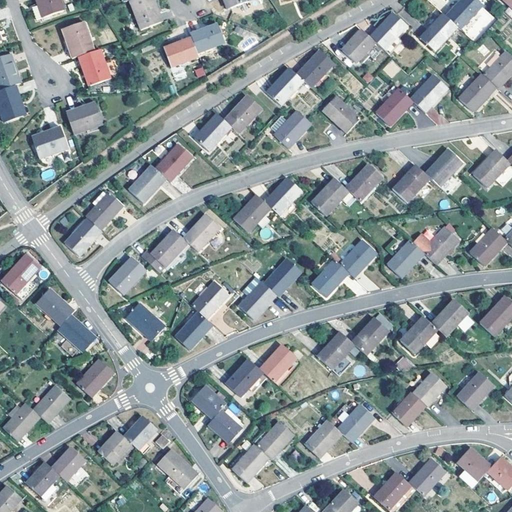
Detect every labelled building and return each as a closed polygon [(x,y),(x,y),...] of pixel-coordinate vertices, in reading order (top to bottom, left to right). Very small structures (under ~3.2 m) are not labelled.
[(33,9),(37,21),(64,12),(60,0),(35,0),(38,7),(35,8),(33,9)] [(158,12),(153,0),(137,0),(130,3),(141,32),(161,24),(158,15),(157,13),(158,12)] [(223,0),(228,11),(232,10),(227,0),(223,0)] [(227,0),(232,10),(248,3),(246,0),(227,0)] [(476,0),(462,0),(452,11),(455,14),(449,20),(458,28),(460,31),(483,6),(476,0)] [(511,0),(503,0),(511,8),(511,0)] [(455,14),(452,11),(446,17),(449,20),(455,14)] [(393,13),(376,32),(379,34),(373,41),(376,44),(384,51),(408,27),(393,13)] [(443,15),(427,32),(430,35),(424,42),(435,52),(458,28),(449,20),(446,17),(443,15)] [(73,60),(94,52),(84,23),(64,31),(68,41),(68,43),(67,43),(73,60)] [(225,44),(218,25),(199,32),(191,35),(198,54),(225,44)] [(5,30),(0,32),(0,42),(1,44),(9,42),(5,30)] [(361,30),(348,45),(351,47),(345,54),(357,64),(376,44),(373,41),(370,38),(361,30)] [(379,34),(376,32),(370,38),(373,41),(379,34)] [(430,35),(427,32),(421,39),(424,42),(430,35)] [(199,58),(191,39),(179,44),(164,50),(171,69),(199,58)] [(483,43),(477,49),(487,58),(492,52),(483,43)] [(351,47),(348,45),(343,51),(345,54),(351,47)] [(105,63),(101,51),(79,59),(85,76),(87,76),(87,77),(91,87),(111,80),(105,63)] [(320,51),(303,69),(306,72),(300,78),(304,82),(312,89),(334,64),(320,51)] [(501,81),(504,83),(511,75),(511,56),(507,52),(483,76),(494,86),(495,87),(501,81)] [(0,90),(20,84),(16,73),(15,71),(17,71),(11,54),(0,58),(0,90)] [(392,59),(382,69),(391,78),(401,69),(392,59)] [(114,60),(105,63),(111,80),(117,78),(119,74),(114,60)] [(202,67),(194,70),(197,77),(205,75),(202,67)] [(276,90),(270,96),(281,107),(304,82),(300,78),(297,76),(290,69),(273,87),(276,90)] [(306,72),(303,69),(297,76),(300,78),(306,72)] [(368,83),(374,77),(367,72),(362,78),(368,83)] [(483,76),(482,75),(459,99),(474,113),(491,95),(488,92),(494,86),(483,76)] [(428,105),(431,108),(448,89),(433,76),(411,100),(413,102),(423,111),(428,105)] [(497,89),(498,90),(504,83),(501,81),(495,87),(497,89)] [(21,103),(15,86),(0,92),(0,112),(4,123),(24,116),(21,105),(20,104),(21,103)] [(488,92),(491,95),(497,89),(495,87),(494,86),(488,92)] [(276,90),(273,87),(267,94),(270,96),(276,90)] [(411,100),(399,89),(376,114),(391,127),(407,109),(405,106),(411,100)] [(247,97),(230,115),(233,117),(227,124),(232,128),(239,135),(262,110),(247,97)] [(344,125),(350,131),(360,120),(336,97),(323,111),(341,128),(344,125)] [(405,106),(407,109),(413,102),(411,100),(405,106)] [(67,114),(74,136),(103,125),(96,105),(86,109),(84,110),(83,109),(67,114)] [(426,114),(431,108),(428,105),(423,111),(426,114)] [(292,140),(295,143),(311,125),(306,120),(297,111),(274,136),(285,147),(292,140)] [(217,114),(200,132),(203,135),(197,142),(209,153),(232,128),(227,124),(224,121),(217,114)] [(233,117),(230,115),(224,121),(227,124),(233,117)] [(344,125),(341,128),(347,134),(350,131),(344,125)] [(32,140),(39,160),(42,164),(47,166),(51,165),(54,159),(53,155),(68,150),(61,128),(44,134),(44,136),(43,137),(32,140)] [(203,135),(200,132),(193,139),(197,142),(203,135)] [(292,140),(285,147),(289,150),(295,143),(292,140)] [(174,173),(177,176),(193,158),(178,145),(155,170),(163,177),(166,179),(167,180),(174,173)] [(449,150),(432,168),(435,171),(428,178),(430,179),(440,188),(463,163),(449,150)] [(495,150),(489,157),(493,159),(498,153),(495,150)] [(493,159),(489,157),(473,175),(488,189),(511,164),(508,162),(498,153),(493,159)] [(369,164),(352,182),(355,185),(348,192),(349,193),(360,203),(383,178),(369,164)] [(155,170),(152,166),(129,191),(143,204),(160,185),(158,183),(163,177),(155,170)] [(416,166),(409,173),(412,176),(418,169),(416,166)] [(435,171),(432,168),(426,175),(428,178),(435,171)] [(412,176),(409,173),(393,190),(407,204),(430,179),(428,178),(426,175),(418,169),(412,176)] [(170,183),(177,176),(174,173),(167,180),(170,183)] [(158,183),(160,185),(166,179),(163,177),(158,183)] [(288,178),(271,197),(274,199),(268,206),(274,212),(279,216),(292,202),(302,191),(288,178)] [(331,188),(337,181),(335,179),(329,186),(331,188)] [(346,189),(337,181),(331,188),(329,186),(312,204),(326,217),(349,193),(348,192),(346,189)] [(355,185),(352,182),(346,189),(348,192),(355,185)] [(115,210),(120,204),(109,193),(86,218),(87,220),(99,230),(100,231),(117,213),(115,210)] [(254,204),(259,198),(257,195),(251,202),(254,204)] [(265,203),(268,206),(274,199),(271,197),(265,203)] [(265,203),(259,198),(254,204),(251,202),(234,220),(249,234),(257,224),(263,229),(270,222),(268,220),(274,212),(268,206),(265,203)] [(298,206),(292,202),(279,216),(284,221),(298,206)] [(115,210),(117,213),(123,206),(120,204),(115,210)] [(193,235),(186,242),(188,244),(198,253),(221,228),(207,215),(190,233),(193,235)] [(99,230),(87,220),(65,244),(80,257),(96,239),(93,236),(99,230)] [(440,256),(443,259),(460,241),(445,228),(431,244),(422,236),(414,244),(422,252),(424,254),(434,263),(440,256)] [(505,240),(493,229),(470,254),(485,267),(501,249),(499,247),(505,240)] [(93,236),(96,239),(102,233),(100,231),(99,230),(93,236)] [(170,239),(176,233),(174,231),(168,237),(170,239)] [(168,237),(151,255),(148,252),(143,258),(160,274),(188,244),(186,242),(183,240),(176,233),(170,239),(168,237)] [(183,240),(186,242),(193,235),(190,233),(183,240)] [(499,247),(501,249),(507,242),(505,240),(499,247)] [(349,274),(351,276),(357,270),(360,272),(377,254),(363,241),(339,266),(346,271),(349,274)] [(416,258),(422,252),(414,244),(410,241),(388,265),(402,279),(419,261),(416,258)] [(416,258),(419,261),(424,254),(422,252),(416,258)] [(17,295),(29,281),(41,268),(27,255),(8,276),(10,278),(4,285),(16,295),(17,295)] [(437,266),(443,259),(440,256),(434,263),(437,266)] [(129,267),(135,261),(132,258),(126,264),(129,267)] [(273,293),(275,295),(282,288),(285,291),(302,273),(287,260),(264,284),(273,293)] [(146,271),(135,261),(129,267),(126,264),(110,283),(124,296),(146,271)] [(339,278),(346,271),(339,266),(335,261),(312,285),(327,298),(342,281),(339,278)] [(351,276),(354,279),(360,272),(357,270),(351,276)] [(339,278),(342,281),(349,274),(346,271),(339,278)] [(10,278),(8,276),(1,282),(4,285),(10,278)] [(247,299),(260,285),(255,280),(242,294),(247,299)] [(35,286),(29,281),(17,295),(22,300),(35,286)] [(198,312),(204,318),(210,311),(213,314),(229,295),(215,282),(192,307),(198,312)] [(260,285),(247,299),(239,307),(254,320),(270,303),(267,300),(273,293),(264,284),(262,283),(260,285)] [(276,296),(278,298),(285,291),(282,288),(275,295),(276,296)] [(66,310),(68,307),(50,290),(37,305),(61,327),(72,316),(72,315),(66,310)] [(267,300),(270,303),(276,296),(275,295),(273,293),(267,300)] [(505,297),(499,304),(502,307),(508,300),(505,297)] [(511,319),(511,304),(508,300),(502,307),(499,304),(480,325),(494,339),(511,319)] [(440,321),(434,327),(438,331),(446,339),(468,314),(454,301),(437,318),(440,321)] [(127,319),(145,335),(147,333),(154,339),(164,327),(140,305),(127,319)] [(75,312),(68,307),(66,310),(72,315),(75,312)] [(204,318),(207,320),(213,314),(210,311),(204,318)] [(204,318),(198,312),(176,337),(190,351),(207,332),(204,329),(210,323),(207,320),(204,318)] [(87,336),(90,333),(72,316),(61,327),(58,331),(64,337),(62,340),(62,344),(69,350),(73,350),(76,347),(83,354),(94,341),(87,336)] [(423,317),(417,324),(420,327),(426,320),(423,317)] [(431,325),(434,327),(440,321),(437,318),(431,325)] [(361,339),(355,346),(367,357),(389,332),(375,319),(358,337),(361,339)] [(420,327),(417,324),(400,342),(415,356),(438,331),(434,327),(431,325),(426,320),(420,327)] [(204,329),(207,332),(213,326),(210,323),(204,329)] [(97,339),(90,333),(87,336),(94,341),(97,339)] [(147,333),(145,335),(152,342),(154,339),(147,333)] [(341,333),(324,351),(326,353),(320,360),(332,371),(355,346),(352,343),(341,333)] [(352,343),(355,346),(361,339),(358,337),(352,343)] [(268,366),(262,373),(263,374),(274,384),(297,359),(282,346),(266,363),(268,366)] [(326,353),(324,351),(317,358),(320,360),(326,353)] [(395,363),(402,374),(412,367),(406,356),(395,363)] [(249,360),(232,379),(235,381),(229,388),(241,399),(263,374),(262,373),(259,370),(249,360)] [(94,390),(97,392),(115,374),(100,361),(77,386),(88,396),(94,390)] [(259,370),(262,373),(268,366),(266,363),(259,370)] [(413,395),(424,406),(430,399),(433,402),(447,388),(432,374),(413,395)] [(457,398),(469,409),(475,402),(478,404),(494,387),(480,374),(457,398)] [(235,381),(232,379),(226,385),(229,388),(235,381)] [(40,418),(45,423),(51,416),(54,418),(71,399),(57,386),(33,412),(40,418)] [(192,401),(206,414),(209,412),(215,418),(221,411),(226,406),(205,387),(192,401)] [(94,390),(88,396),(91,399),(97,392),(94,390)] [(392,415),(404,425),(410,419),(413,422),(426,407),(424,406),(413,395),(412,394),(392,415)] [(426,407),(427,408),(433,402),(430,399),(424,406),(426,407)] [(346,404),(329,423),(337,431),(359,407),(354,403),(352,402),(348,406),(346,404)] [(471,411),(478,404),(475,402),(469,409),(471,411)] [(3,429),(16,441),(22,434),(24,436),(40,418),(33,412),(26,405),(3,429)] [(342,435),(349,442),(355,435),(358,437),(375,419),(360,406),(359,407),(337,431),(342,435)] [(208,425),(223,439),(225,436),(232,442),(242,430),(221,411),(215,418),(213,420),(208,425)] [(209,412),(206,414),(213,420),(215,418),(209,412)] [(47,425),(54,418),(51,416),(45,423),(47,425)] [(143,417),(129,432),(132,434),(126,441),(132,446),(138,451),(157,431),(143,417)] [(410,419),(404,425),(407,428),(413,422),(410,419)] [(305,446),(317,457),(323,450),(326,453),(342,435),(337,431),(329,423),(328,422),(305,446)] [(257,448),(269,459),(275,452),(278,454),(294,436),(279,423),(266,438),(257,448)] [(132,434),(129,432),(124,438),(126,441),(132,434)] [(117,433),(104,447),(107,450),(101,456),(113,467),(132,446),(126,441),(124,438),(117,433)] [(18,443),(24,436),(22,434),(16,441),(18,443)] [(257,448),(266,438),(263,435),(253,445),(254,446),(257,448)] [(352,444),(358,437),(355,435),(349,442),(352,444)] [(163,436),(156,443),(163,450),(170,443),(163,436)] [(225,436),(223,439),(230,445),(232,442),(225,436)] [(232,471),(244,482),(250,475),(253,478),(269,459),(257,448),(254,446),(232,471)] [(107,450),(104,447),(98,453),(101,456),(107,450)] [(60,465),(55,472),(60,476),(67,482),(72,477),(79,469),(86,462),(71,448),(58,463),(60,465)] [(483,464),(485,461),(471,449),(458,463),(466,470),(459,477),(471,489),(487,472),(489,470),(483,464)] [(192,470),(171,450),(158,465),(185,490),(196,479),(190,473),(192,470)] [(323,450),(317,457),(320,460),(326,453),(323,450)] [(269,459),(271,461),(278,454),(275,452),(269,459)] [(508,491),(511,487),(511,467),(501,457),(492,467),(489,470),(487,472),(508,491)] [(431,459),(415,477),(417,480),(411,487),(416,491),(423,497),(446,473),(431,459)] [(483,464),(489,470),(492,467),(485,461),(483,464)] [(52,469),(55,472),(60,465),(58,463),(52,469)] [(35,481),(29,487),(45,502),(55,490),(51,486),(60,476),(55,472),(52,469),(46,464),(32,478),(35,481)] [(79,469),(72,477),(77,481),(84,474),(79,469)] [(199,476),(192,470),(190,473),(196,479),(199,476)] [(388,511),(411,486),(409,484),(397,474),(380,492),(383,494),(377,501),(388,511)] [(250,475),(244,482),(247,485),(253,478),(250,475)] [(417,480),(415,477),(409,484),(411,486),(411,487),(417,480)] [(35,481),(32,478),(26,485),(29,487),(35,481)] [(389,511),(395,511),(416,491),(411,487),(411,486),(388,511),(389,511)] [(0,511),(11,511),(22,501),(8,487),(0,495),(0,511)] [(351,511),(359,504),(344,490),(325,511),(351,511)] [(374,499),(377,501),(383,494),(380,492),(374,499)] [(222,511),(208,499),(196,511),(222,511)]
